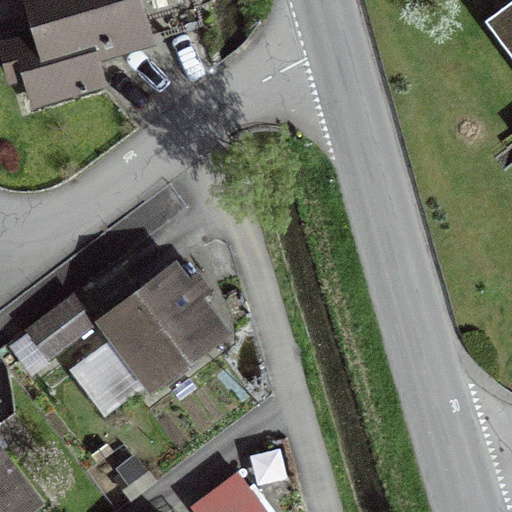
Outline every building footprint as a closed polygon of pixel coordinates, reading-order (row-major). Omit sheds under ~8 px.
[(135,0),(31,0),(42,36),(7,46),(22,102),(104,79),(97,54),(125,46),(147,40),(135,0)] [(511,3),(487,23),(511,56),(511,3)] [(185,260),(104,318),(155,388),(235,330),(185,260)] [(69,292),(23,326),(46,356),(92,322),(69,292)] [(0,454),(0,511),(33,511),(39,508),(0,454)] [(196,511),(268,511),(239,472),(192,506),(196,511)]
